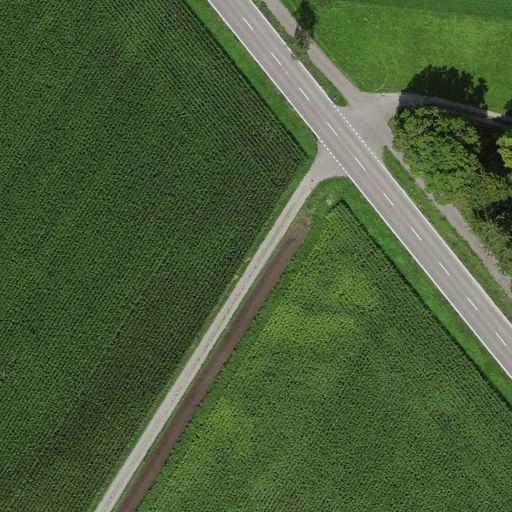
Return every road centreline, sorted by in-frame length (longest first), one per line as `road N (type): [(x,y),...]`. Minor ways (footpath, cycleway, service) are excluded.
road 1 (track): [(107,511),(340,140),(383,108),(511,127)]
road 2 (primary): [(227,0),(511,347)]
